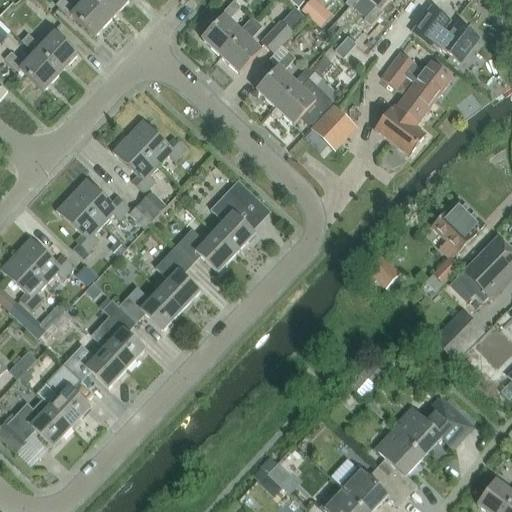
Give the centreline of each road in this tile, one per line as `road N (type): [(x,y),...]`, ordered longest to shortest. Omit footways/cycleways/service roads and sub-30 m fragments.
road 1 (residential): [(40,511),(76,497),(303,257),(314,227),(302,195),(146,51)]
road 2 (residential): [(41,171),(146,51)]
